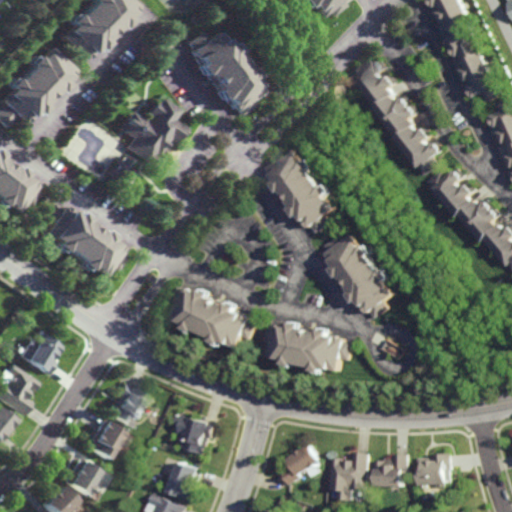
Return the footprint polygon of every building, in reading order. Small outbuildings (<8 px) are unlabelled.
[(132,0),(131,1),(137,6),(131,12),(132,13),(127,18),(129,20),(121,28),(119,26),(116,30),(117,31),(110,38),(109,37),(106,41),(108,43),(100,51),(98,49),(94,53),(93,53),(87,60),(63,37),(74,25),(70,22),(77,14),(80,16),(94,2),(92,0),(132,0)] [(341,0),(345,6),(331,16),(327,10),(317,17),(308,4),(304,7),(299,0),(341,0)] [(460,0),(470,19),(468,20),(484,52),(482,53),(502,94),(486,102),(482,94),(474,98),(474,97),(471,99),(466,89),(469,88),(468,87),(474,84),(471,79),(466,82),(466,81),(463,82),(458,73),(461,71),(465,68),(462,61),(465,60),(462,54),(457,57),(453,58),(443,39),(452,34),(449,28),(451,26),(448,21),(443,23),(439,24),(434,14),(443,10),(441,4),(432,9),(427,0),(460,0)] [(226,45),(230,42),(236,51),(234,53),(245,70),(248,68),(254,77),(250,79),(259,93),(249,99),(253,106),(239,115),(235,109),(232,111),(223,98),(219,101),(213,92),(216,91),(213,86),(211,87),(210,84),(213,82),(211,79),(209,80),(204,74),(202,75),(196,66),(199,64),(190,51),(192,50),(187,42),(202,33),(206,39),(217,32),(226,45)] [(76,71),(71,76),(72,77),(66,83),(67,85),(60,92),(58,91),(55,94),(56,95),(48,105),(50,107),(44,114),(42,114),(39,112),(34,118),(33,118),(28,123),(26,123),(19,117),(9,128),(0,119),(0,110),(6,104),(3,100),(7,94),(9,96),(15,89),(8,84),(15,77),(21,81),(22,82),(36,66),(30,61),(37,54),(40,56),(42,57),(41,58),(43,59),(48,54),(46,53),(52,48),(76,71)] [(388,66),(385,68),(386,70),(381,74),(385,79),(393,73),(399,81),(395,84),(396,85),(392,88),(397,95),(395,96),(399,101),(407,95),(419,111),(415,114),(417,116),(412,119),(416,126),(415,127),(419,131),(423,128),(423,129),(427,126),(433,135),(425,141),(429,147),(437,140),(444,149),(440,152),(441,153),(434,158),(439,165),(425,175),(420,168),(398,139),(400,137),(378,108),(380,106),(353,69),(367,59),(372,66),(383,58),(388,66)] [(511,99),(511,168),(510,169),(505,159),(511,155),(511,151),(510,147),(511,146),(509,141),(505,144),(504,142),(500,144),(495,134),(504,130),(502,125),(497,127),(496,126),(492,128),(487,118),(499,112),(494,103),(510,96),(511,99)] [(180,110),(173,120),(186,129),(180,139),(177,137),(173,143),(169,140),(159,155),(155,152),(154,154),(157,157),(152,165),(127,147),(134,137),(121,128),(133,112),(146,121),(150,114),(148,112),(155,102),(158,104),(162,98),(180,110)] [(0,149),(6,155),(3,158),(5,160),(6,159),(14,165),(14,166),(18,169),(21,166),(29,171),(28,172),(30,174),(28,177),(39,186),(38,186),(39,187),(38,189),(43,192),(32,207),(27,203),(19,213),(8,204),(5,208),(3,209),(0,206),(0,149)] [(310,163),(315,161),(321,168),(320,169),(321,170),(318,172),(330,189),(334,186),(339,193),(337,195),(339,196),(335,198),(344,211),(333,219),(337,225),(323,234),(319,228),(316,230),(307,218),(304,220),(303,218),(302,219),(297,212),(301,210),(296,202),(298,201),(295,197),(293,199),(289,193),(287,194),(285,193),(284,194),(279,186),(283,183),(274,169),(276,168),(272,160),(285,151),(290,158),(301,151),(310,163)] [(132,166),(138,170),(127,185),(121,181),(117,186),(109,181),(113,175),(110,173),(120,158),(123,161),(128,154),(136,160),(132,166)] [(463,179),(464,180),(459,184),(463,188),(470,181),(478,190),(475,192),(476,193),(473,195),(483,206),(487,201),(490,199),(504,215),(497,221),(502,227),(504,225),(509,230),(511,227),(511,265),(490,241),(488,243),(464,216),(462,218),(429,182),(442,170),(449,177),(458,168),(466,176),(463,179)] [(63,209),(65,206),(72,211),(72,210),(78,214),(81,211),(90,217),(86,222),(92,226),(90,228),(95,232),(96,230),(103,234),(106,229),(115,235),(112,239),(116,243),(115,244),(123,250),(121,253),(127,257),(117,271),(112,267),(104,278),(98,273),(97,274),(90,269),(87,273),(78,266),(81,263),(64,251),(63,254),(55,248),(57,245),(56,244),(57,242),(46,233),(54,223),(46,217),(56,203),(63,209)] [(361,295),(357,289),(358,288),(356,285),(354,286),(350,280),(347,281),(346,279),(344,280),(338,272),(343,269),(340,266),(334,256),(336,255),(331,247),(345,237),(351,244),(361,236),(372,250),(376,247),(380,254),(377,256),(379,258),(377,258),(387,274),(391,271),(398,282),(393,284),(401,297),(391,303),(395,310),(381,319),(378,315),(376,316),(371,308),(370,309),(368,305),(365,307),(364,305),(362,306),(356,297),(361,295)] [(152,284),(147,280),(151,274),(157,278),(152,284)] [(187,289),(187,287),(197,291),(196,293),(203,296),(205,289),(215,293),(212,300),(216,301),(225,305),(225,306),(231,308),(234,302),(243,306),(241,314),(246,317),(247,315),(254,319),(253,321),(261,324),(254,341),(247,338),(241,351),(234,348),(226,345),(225,349),(214,345),(216,340),(198,333),(196,336),(186,332),(188,327),(181,323),(181,322),(174,318),(178,306),(172,303),(179,286),(187,289)] [(307,328),(308,328),(308,332),(315,334),(314,337),(319,338),(320,334),(327,336),(329,329),(338,331),(337,340),(345,342),(345,339),(352,341),(352,343),(360,345),(356,362),(349,361),(346,374),(339,373),(339,374),(332,373),(330,378),(319,375),(320,371),(300,367),(299,371),(289,368),(290,364),(282,362),(283,360),(274,358),(277,345),(268,343),(272,326),(279,328),(280,326),(288,327),(288,325),(297,327),(298,323),(307,325),(307,328)] [(63,347),(58,355),(56,354),(52,361),(55,363),(47,376),(18,355),(30,339),(37,343),(37,342),(36,341),(43,332),(63,347)] [(405,358),(395,352),(398,348),(407,354),(405,358)] [(36,386),(37,387),(35,389),(33,392),(27,388),(25,390),(27,391),(23,397),(31,402),(22,415),(0,400),(0,383),(3,385),(9,376),(5,373),(10,365),(38,383),(36,386)] [(146,410),(145,409),(140,417),(135,414),(133,416),(133,417),(127,426),(107,412),(112,404),(114,404),(113,404),(118,396),(115,395),(123,383),(137,390),(151,401),(146,410)] [(0,405),(5,410),(6,409),(17,418),(0,437),(0,405)] [(192,417),(201,418),(216,424),(212,438),(210,437),(205,454),(183,447),(186,437),(178,434),(181,427),(176,425),(179,413),(192,417)] [(122,445),(114,440),(102,457),(85,446),(90,439),(87,437),(101,417),(121,430),(120,431),(128,436),(122,445)] [(313,468),(312,467),(301,475),(303,477),(291,485),(283,473),(294,465),(290,458),(313,443),(324,461),(313,468)] [(368,489),(367,490),(352,488),(352,485),(348,484),(347,486),(343,485),(343,484),(341,483),(340,490),(331,490),(331,489),(334,458),(337,458),(337,457),(340,458),(341,459),(344,459),(343,464),(345,464),(346,459),(351,459),(355,460),(355,452),(371,453),(368,489)] [(454,469),(453,470),(453,483),(447,483),(447,488),(439,488),(438,483),(422,484),(422,468),(420,468),(420,458),(437,457),(436,454),(445,452),(453,453),(454,469)] [(411,477),(406,477),(405,477),(405,485),(377,485),(377,461),(388,461),(388,460),(395,460),(395,454),(410,454),(411,477)] [(88,481),(87,480),(86,481),(87,483),(79,494),(59,480),(74,457),(94,469),(91,473),(93,475),(88,481)] [(199,483),(196,482),(190,498),(169,491),(180,460),(200,467),(200,468),(203,470),(199,483)] [(56,511),(51,511),(41,501),(57,485),(70,498),(56,511)] [(186,511),(155,511),(158,505),(151,502),(155,492),(189,507),(186,511)]
